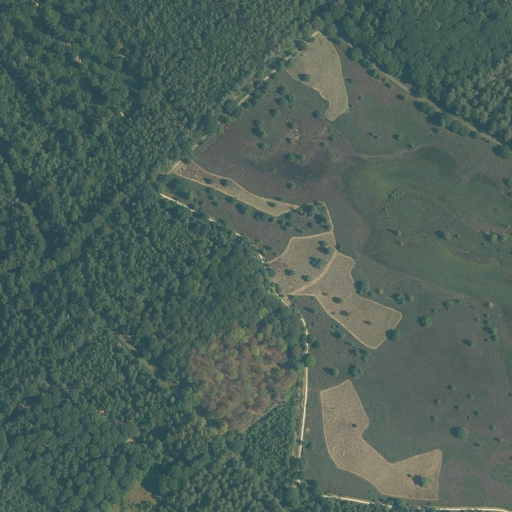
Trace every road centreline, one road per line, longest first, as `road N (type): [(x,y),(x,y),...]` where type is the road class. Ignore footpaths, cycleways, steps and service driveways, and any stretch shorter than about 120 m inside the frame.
road 1 (track): [(65,265),(332,19),(371,0)]
road 2 (track): [(285,511),(65,265)]
road 3 (track): [(0,138),(65,265)]
